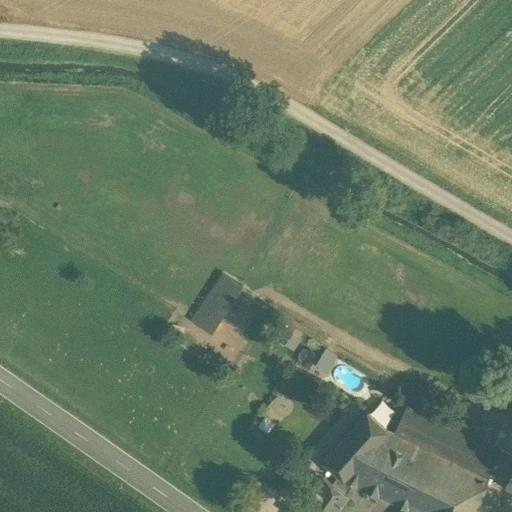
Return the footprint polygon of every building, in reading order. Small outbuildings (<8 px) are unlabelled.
[(223,274),(191,319),(212,333),(242,287),(223,274)] [(497,412),(505,388),(486,382),(478,405),(497,412)] [(492,434),(424,401),(420,409),(488,442),(492,434)] [(409,403),(395,433),(400,435),(406,438),(420,409),(409,403)] [(488,442),(420,409),(406,438),(490,478),(502,449),(488,442)] [(390,430),(369,411),(324,460),(345,479),(345,478),(361,486),(400,435),(395,433),(390,430)] [(510,433),(496,426),(492,434),(488,442),(502,449),(510,433)] [(406,438),(400,435),(361,486),(408,508),(415,511),(475,511),(490,478),(406,438)] [(323,477),(299,511),(338,511),(350,496),(323,477)]
